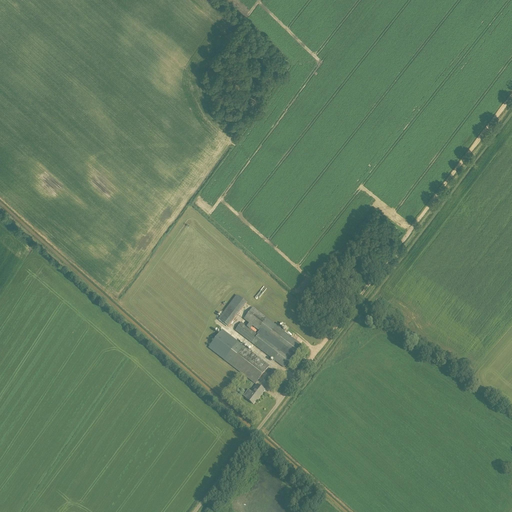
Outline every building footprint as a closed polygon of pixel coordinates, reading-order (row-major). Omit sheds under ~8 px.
[(228,327),(247,303),(237,295),(218,319),(228,327)] [(261,306),(269,308),(272,298),(264,296),(262,303),(261,306)] [(271,312),(277,316),(282,309),(277,305),(271,312)] [(293,357),(302,346),(253,308),(244,320),(259,331),(257,335),(241,323),(235,331),(284,368),(292,357),(293,357)] [(269,366),(222,330),(208,348),(255,385),(269,366)] [(293,334),(292,338),(302,343),(304,340),(293,334)] [(274,369),(266,378),(271,382),(279,373),(274,369)] [(257,385),(251,392),(251,393),(246,399),(253,405),(258,398),(259,399),(265,391),(257,385)]
